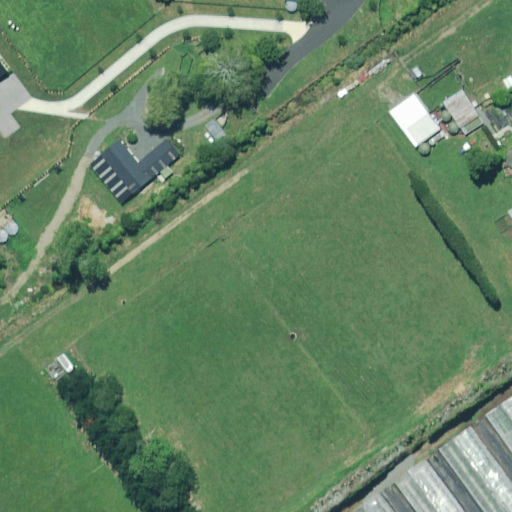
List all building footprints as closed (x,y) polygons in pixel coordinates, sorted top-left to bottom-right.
[(287,0),(286,11),(299,12),(299,1),(309,2),(309,0),(287,0)] [(482,117),(465,92),(447,104),(464,130),(482,117)] [(442,130),(429,112),(405,129),(418,148),(442,130)] [(229,136),(218,119),(207,126),(218,143),(229,136)] [(182,156),(169,140),(141,163),(123,141),(104,156),(136,195),(182,156)] [(511,447),(511,398),(489,416),(511,447)] [(511,511),(511,483),(472,428),(441,451),(486,511),(511,511)] [(465,511),(427,460),(395,484),(416,511),(465,511)] [(398,511),(384,492),(355,511),(398,511)]
